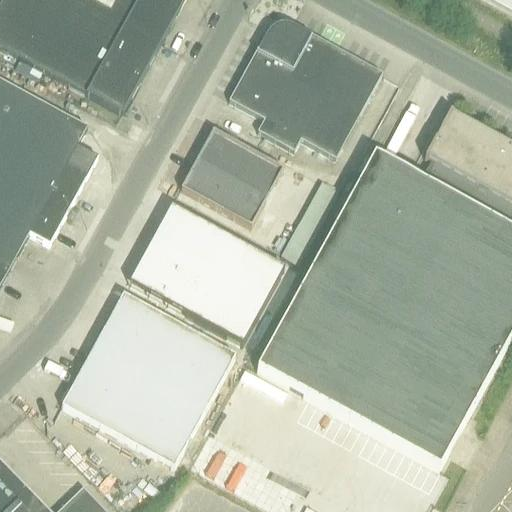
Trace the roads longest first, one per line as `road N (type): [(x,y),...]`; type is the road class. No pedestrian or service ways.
road 1 (unclassified): [(0,387),(58,329),(98,270),(237,0)]
road 2 (unclassified): [(511,100),(326,0)]
